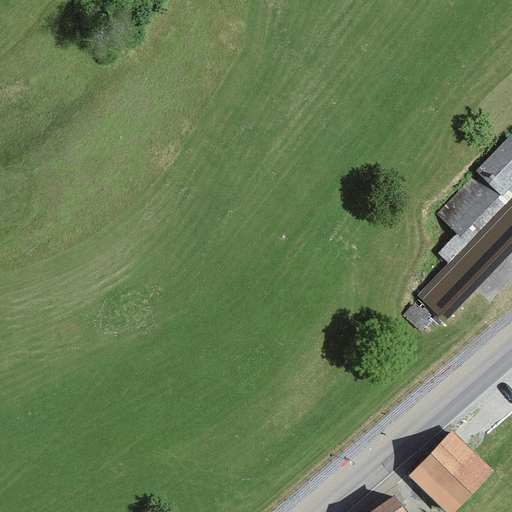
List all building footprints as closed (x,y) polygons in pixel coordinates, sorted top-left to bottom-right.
[(511,134),(477,171),(504,196),(511,187),(511,134)] [(511,241),(511,187),(504,196),(477,171),(436,214),(456,234),(438,253),(450,264),(419,296),(441,316),(511,241)] [(133,314),(117,315),(118,333),(135,331),(133,314)] [(451,433),(410,474),(448,511),(489,470),(451,433)] [(408,511),(396,495),(370,511),(408,511)]
